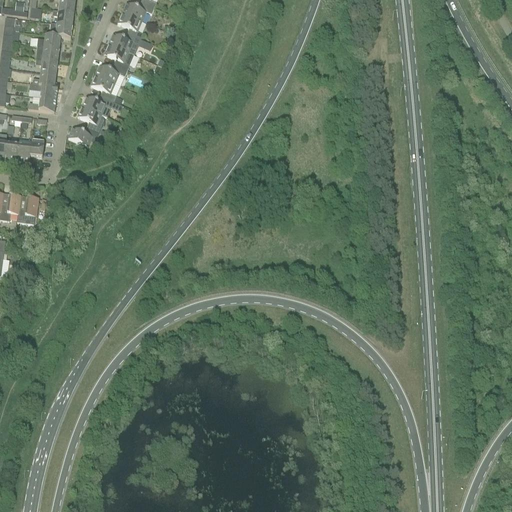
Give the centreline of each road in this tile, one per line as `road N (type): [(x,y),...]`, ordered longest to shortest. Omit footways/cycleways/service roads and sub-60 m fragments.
road 1 (primary): [(55,511),(87,407),(118,359),(163,322),(235,300),(314,313),(369,351),(409,419),(427,511)]
road 2 (primary): [(316,0),(251,135),(63,394),(29,511)]
road 3 (primary): [(400,0),(433,511)]
road 4 (residential): [(41,187),(56,118),(109,0)]
road 5 (primary): [(511,107),(448,0)]
